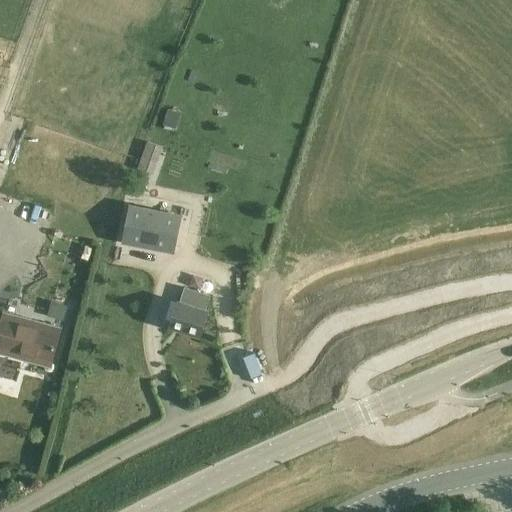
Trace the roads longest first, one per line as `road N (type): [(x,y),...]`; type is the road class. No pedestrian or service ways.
road 1 (unclassified): [(16,511),(294,372),(336,324),(511,279)]
road 2 (tertiary): [(143,511),(511,348)]
road 3 (unclassified): [(511,468),(354,511)]
